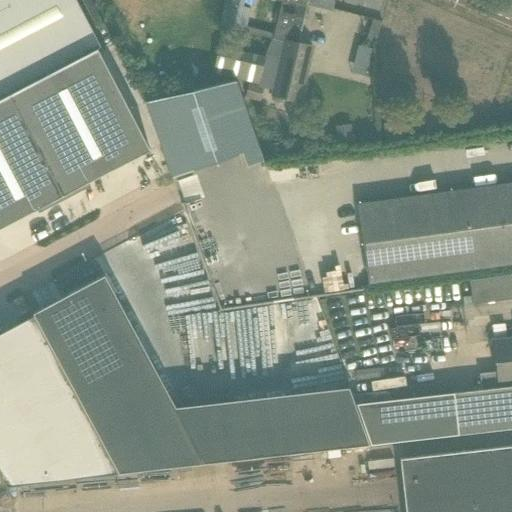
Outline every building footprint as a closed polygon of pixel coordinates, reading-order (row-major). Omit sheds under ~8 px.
[(0,0),(0,99),(9,95),(97,49),(100,48),(75,0),(0,0)] [(227,0),(221,25),(244,31),(250,6),(241,4),(242,0),(227,0)] [(284,0),(284,2),(279,24),(277,24),(269,57),(263,82),(273,85),(270,97),(301,104),(314,46),(297,42),(307,0),(308,0),(333,6),(334,0),(284,0)] [(375,43),(383,24),(373,21),(366,40),(375,43)] [(220,46),(214,71),(263,82),(266,68),(269,57),(220,46)] [(372,51),(358,47),(350,73),(365,77),(372,51)] [(97,49),(9,95),(63,195),(148,151),(97,49)] [(235,78),(150,108),(175,184),(262,153),(236,80),(235,78)] [(246,98),(257,100),(261,85),(249,83),(246,98)] [(9,95),(0,99),(0,228),(63,195),(9,95)] [(352,123),(337,125),(339,144),(354,142),(352,123)] [(511,263),(511,183),(357,204),(368,284),(511,263)] [(33,315),(118,474),(206,464),(105,277),(33,315)] [(33,315),(0,333),(0,474),(6,486),(118,474),(33,315)] [(511,338),(494,341),(497,372),(480,373),(482,390),(454,393),(356,404),(371,445),(458,434),(511,428),(511,338)] [(511,511),(511,443),(406,455),(409,511),(511,511)]
